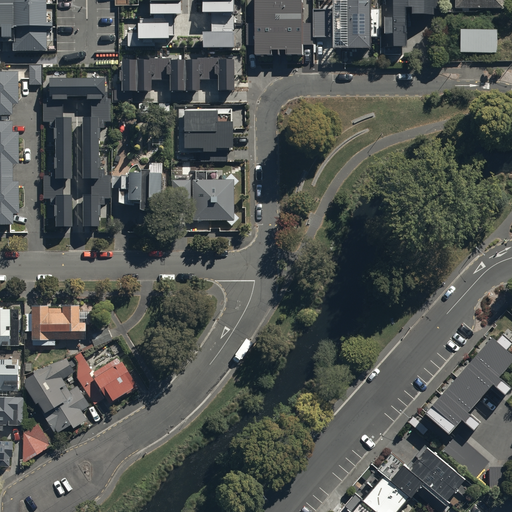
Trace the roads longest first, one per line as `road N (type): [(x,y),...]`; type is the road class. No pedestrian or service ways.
road 1 (residential): [(261,255),(275,95),(296,87),(511,89)]
road 2 (residential): [(508,258),(466,291),(271,511)]
road 3 (residential): [(0,267),(211,267),(261,255)]
road 4 (residential): [(261,255),(249,302),(218,353),(166,412),(126,439)]
road 5 (residential): [(11,511),(19,489),(71,457),(126,439)]
